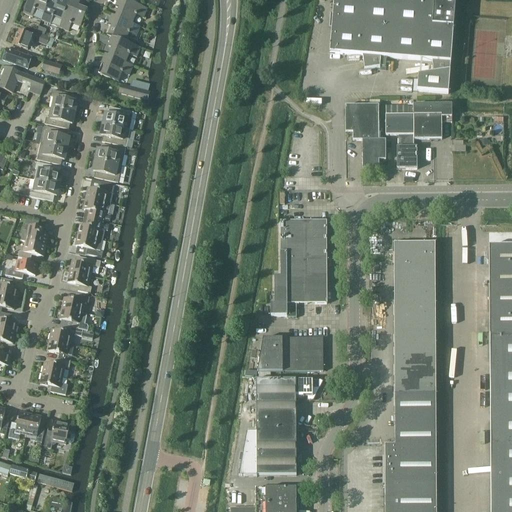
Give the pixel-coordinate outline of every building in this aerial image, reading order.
[(44,13),(49,0),(28,0),(23,13),(33,17),(35,10),(44,13)] [(49,0),(44,13),(41,21),(50,24),(53,17),(62,21),(70,3),(62,0),(49,0)] [(81,28),(88,10),(79,7),(80,4),(71,0),(70,3),(62,21),(60,28),(69,31),(72,24),(81,28)] [(114,17),(132,24),(136,15),(143,18),(147,9),(125,0),(118,0),(116,7),(118,8),(114,17)] [(418,75),(417,90),(448,92),(455,0),(333,0),(330,54),(363,56),(364,70),(380,68),(380,66),(385,67),(386,57),(432,60),(434,73),(418,75)] [(107,35),(112,37),(125,43),(128,33),(136,36),(140,27),(132,24),(114,17),(112,16),(108,25),(110,26),(107,35)] [(27,50),(33,37),(19,31),(14,44),(27,50)] [(56,42),(39,35),(36,42),(52,49),(56,42)] [(125,43),(112,37),(108,47),(111,48),(107,56),(126,63),(129,55),(136,57),(140,49),(125,43)] [(28,69),(31,59),(7,50),(3,61),(28,69)] [(126,63),(107,56),(105,55),(101,65),(104,66),(101,75),(119,82),(122,73),(129,76),(133,66),(126,63)] [(58,76),(61,68),(44,63),(41,72),(58,76)] [(30,92),(40,96),(45,83),(5,68),(2,76),(4,76),(0,86),(0,88),(12,93),(17,81),(20,83),(21,81),(32,85),(30,92)] [(119,95),(147,103),(150,93),(122,85),(119,95)] [(53,109),(74,114),(76,104),(75,104),(76,96),(52,91),(51,98),(55,98),(53,109)] [(413,140),(441,140),(442,140),(441,124),(452,124),(451,105),(413,106),(413,109),(413,136),(413,140)] [(345,133),(353,133),(353,141),(362,141),(362,170),(379,170),(379,161),(386,161),(386,141),(379,141),(379,106),(345,106),(345,133)] [(134,113),(110,108),(108,116),(105,115),(103,125),(130,131),(134,113)] [(74,114),(53,109),(50,120),(46,119),(45,125),(69,131),(70,126),(71,126),(74,114)] [(386,109),(386,116),(386,136),(398,136),(398,148),(413,148),(413,140),(413,136),(413,109),(386,109)] [(130,131),(103,125),(100,137),(103,138),(102,143),(126,148),(130,131)] [(41,144),(45,146),(66,150),(68,140),(67,140),(69,133),(44,127),(41,144)] [(45,146),(41,144),(37,162),(61,167),(62,162),(64,162),(66,150),(45,146)] [(463,148),(463,144),(453,144),(453,154),(468,154),(468,148),(463,148)] [(126,150),(102,145),(100,152),(97,151),(95,161),(122,167),(126,150)] [(413,148),(398,148),(396,148),(396,169),(417,169),(416,148),(413,148)] [(122,167),(95,161),(92,173),(96,174),(95,179),(119,184),(122,167)] [(34,181),(35,181),(59,186),(61,176),(59,175),(60,170),(36,165),(35,171),(36,171),(34,181)] [(59,186),(35,181),(34,181),(32,193),(30,192),(29,199),(53,204),(54,198),(56,198),(59,186)] [(114,186),(101,184),(100,192),(88,190),(85,201),(105,205),(105,204),(110,205),(114,186)] [(105,205),(85,201),(83,211),(95,214),(94,219),(109,223),(110,216),(103,215),(105,205)] [(270,317),(287,317),(287,318),(297,318),(297,304),(327,304),(327,222),(280,222),(280,253),(280,277),(275,277),(275,304),(270,304),(270,317)] [(78,237),(102,242),(104,232),(107,233),(109,227),(93,223),(92,229),(80,226),(78,237)] [(22,242),(25,243),(25,244),(46,248),(48,237),(36,235),(38,228),(25,226),(22,242)] [(103,253),(100,252),(102,242),(78,237),(75,248),(78,248),(76,256),(86,258),(86,256),(101,259),(103,253)] [(46,248),(25,244),(23,253),(19,253),(18,259),(31,261),(32,256),(44,258),(46,248)] [(436,511),(435,244),(412,245),(394,245),(395,446),(385,446),(385,511),(436,511)] [(511,511),(511,246),(489,247),(490,511),(511,511)] [(70,274),(89,278),(92,268),(99,269),(100,263),(85,260),(84,266),(72,263),(70,274)] [(35,277),(37,266),(17,262),(16,268),(12,268),(11,272),(6,270),(5,276),(23,280),(24,275),(35,277)] [(89,278),(70,274),(68,284),(79,287),(78,292),(90,295),(91,289),(87,288),(89,278)] [(0,296),(16,300),(18,289),(11,288),(12,282),(0,279),(0,296)] [(16,300),(0,296),(0,314),(1,315),(3,308),(14,311),(16,300)] [(62,310),(82,314),(84,304),(88,305),(89,299),(77,296),(76,302),(64,299),(62,310)] [(86,316),(82,315),(82,314),(62,310),(60,320),(72,323),(71,329),(83,332),(83,331),(88,332),(89,326),(84,325),(86,316)] [(0,331),(15,334),(17,323),(0,320),(1,315),(0,314),(0,331)] [(83,332),(71,329),(70,335),(52,331),(50,342),(74,347),(75,346),(79,347),(83,332)] [(0,346),(1,342),(13,345),(15,334),(0,331),(0,346)] [(323,372),(323,371),(323,339),(257,339),(258,372),(323,372)] [(74,347),(50,342),(47,352),(59,355),(58,361),(71,363),(74,347)] [(0,365),(8,367),(10,356),(0,353),(0,365)] [(71,363),(58,361),(57,365),(45,363),(43,374),(63,379),(65,368),(69,369),(71,363)] [(63,379),(43,374),(40,385),(52,387),(51,393),(66,396),(68,386),(61,384),(63,379)] [(296,428),(296,398),(296,380),(256,380),(257,429),(296,428)] [(320,380),(296,380),(296,398),(304,398),(304,397),(307,397),(307,401),(313,401),(323,381),(320,380)] [(0,408),(0,429),(1,430),(0,433),(0,434),(6,435),(9,423),(3,422),(5,410),(0,408)] [(26,436),(31,415),(20,413),(18,424),(12,423),(9,438),(19,441),(21,434),(26,436)] [(31,415),(26,436),(36,438),(35,442),(42,443),(44,431),(38,430),(41,417),(31,415)] [(66,445),(66,443),(71,444),(74,443),(76,435),(74,432),(69,431),(70,426),(55,423),(53,433),(48,431),(44,448),(51,450),(53,442),(66,445)] [(238,476),(280,476),(297,476),(296,428),(257,429),(257,434),(246,434),(238,476)] [(0,464),(0,475),(8,478),(11,468),(0,464)] [(37,484),(39,476),(13,469),(11,478),(37,484)] [(42,487),(74,495),(77,485),(44,478),(42,487)] [(32,485),(26,505),(32,507),(38,487),(32,485)] [(296,511),(296,489),(280,489),(256,489),(256,510),(231,510),(230,511),(296,511)]
